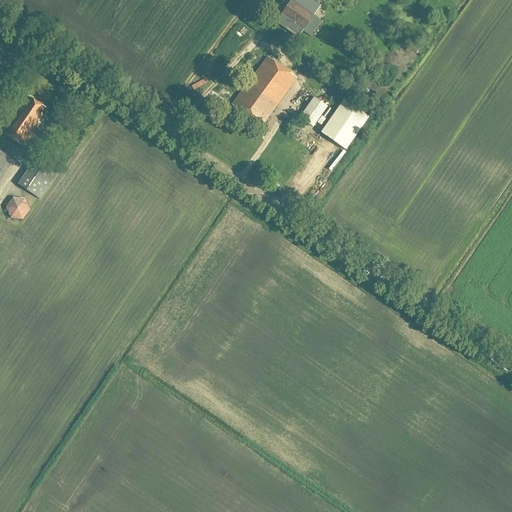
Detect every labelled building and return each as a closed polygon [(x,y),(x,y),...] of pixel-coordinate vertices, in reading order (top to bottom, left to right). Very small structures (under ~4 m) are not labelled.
[(311,36),(322,21),(292,0),(277,21),(299,37),(303,31),(311,36)] [(268,57),(233,105),(261,126),(296,78),(268,57)] [(320,85),(315,93),(328,101),(333,92),(320,85)] [(17,109),(2,131),(25,147),(41,123),(39,122),(44,115),(41,114),(46,108),(31,97),(22,110),(17,109)] [(315,99),(300,119),(314,129),(328,109),(315,99)] [(345,100),(321,133),(346,150),(369,117),(345,100)] [(0,179),(14,160),(0,150),(0,179)] [(40,153),(19,184),(41,199),(62,168),(40,153)] [(23,220),(30,210),(25,199),(13,198),(6,207),(11,218),(23,220)]
